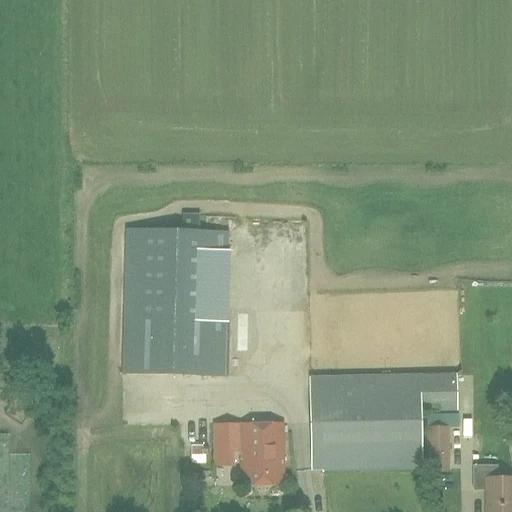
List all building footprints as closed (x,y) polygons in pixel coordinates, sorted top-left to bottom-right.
[(126,231),(122,375),(224,378),(228,234),(126,231)] [(354,373),(354,326),(332,326),(332,322),(315,322),(315,373),(354,373)] [(353,381),(312,382),(314,471),(322,471),(421,470),(420,411),(456,411),(455,378),(353,381)] [(468,382),(467,408),(482,409),(483,383),(468,382)] [(213,468),(235,467),(235,426),(213,427),(213,468)] [(283,426),(240,427),(241,488),(284,487),(283,426)] [(427,429),(427,460),(448,459),(448,429),(427,429)] [(487,493),(486,511),(511,511),(511,479),(498,479),(498,468),(473,468),(474,493),(487,493)] [(329,482),(329,511),(411,511),(411,481),(329,482)]
